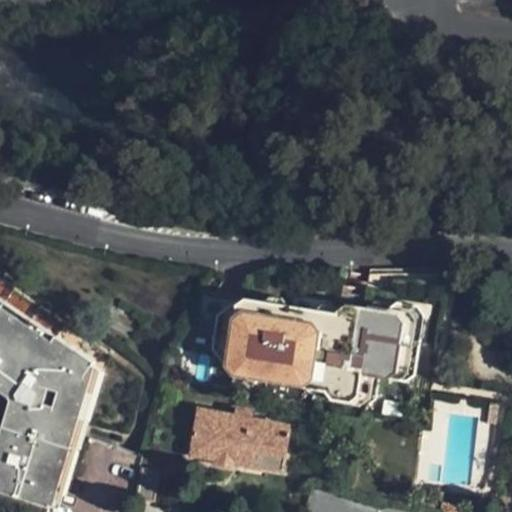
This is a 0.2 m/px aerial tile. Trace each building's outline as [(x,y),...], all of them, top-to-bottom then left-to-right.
[(47,0),(0,0),(0,6),(46,13),(47,0)] [(413,375),(419,337),(411,336),(414,317),(423,311),(424,306),(393,300),(390,313),(340,304),(338,316),(234,299),(230,318),(214,316),(203,388),(363,420),(364,409),(374,401),(379,379),(404,382),(413,375)] [(0,479),(0,491),(55,506),(89,377),(87,375),(98,360),(59,336),(53,345),(0,310),(0,381),(22,396),(13,429),(10,441),(6,440),(1,460),(5,462),(0,479)] [(411,336),(419,337),(423,311),(414,317),(411,336)] [(281,473),(289,430),(266,425),(266,421),(200,409),(190,456),(215,461),(214,465),(233,469),(234,464),(281,473)] [(158,473),(140,468),(132,496),(152,500),(158,473)]
